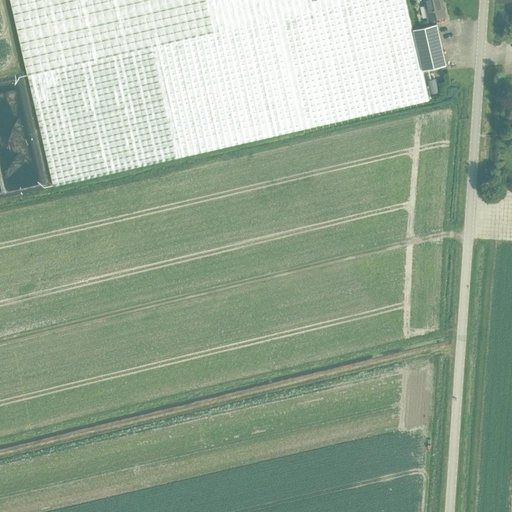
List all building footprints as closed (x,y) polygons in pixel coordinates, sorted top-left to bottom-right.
[(10,0),(28,75),(154,46),(216,31),(209,0),(10,0)] [(351,0),(216,31),(154,46),(179,157),(429,100),(422,70),(413,29),(405,0),(351,0)] [(209,0),(216,31),(351,0),(209,0)] [(441,0),(423,0),(428,20),(446,16),(441,0)] [(437,24),(413,29),(422,70),(446,64),(437,24)] [(28,75),(53,186),(179,157),(154,46),(28,75)]
